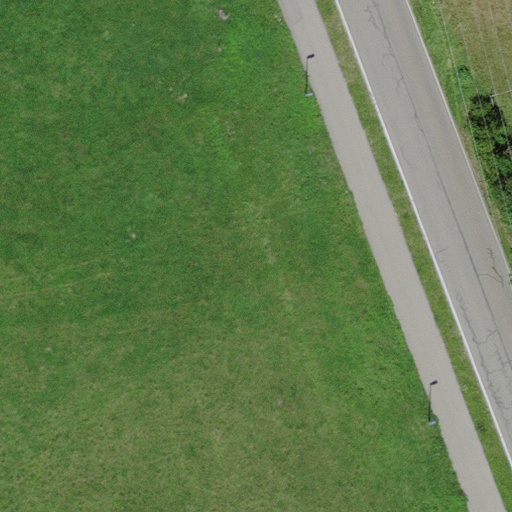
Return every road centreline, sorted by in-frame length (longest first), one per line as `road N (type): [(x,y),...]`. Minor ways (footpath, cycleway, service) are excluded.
road 1 (tertiary): [(0,198),(288,201),(399,226),(465,288)]
road 2 (tertiary): [(366,0),(465,288)]
road 3 (tertiary): [(465,288),(511,405)]
